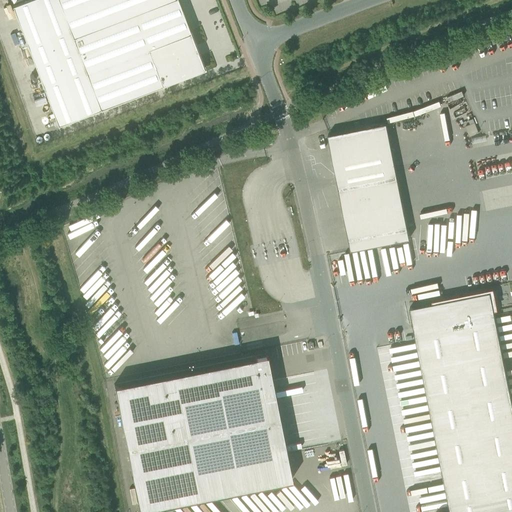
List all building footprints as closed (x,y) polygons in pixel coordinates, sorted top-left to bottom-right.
[(177,0),(24,0),(12,5),(57,124),(204,69),(177,0)] [(409,238),(386,123),(328,135),(351,250),(409,238)] [(511,511),(511,401),(490,291),(409,307),(450,511),(511,511)] [(266,354),(113,384),(138,510),(291,479),(266,354)] [(311,372),(276,378),(289,450),(307,447),(302,441),(302,442),(298,437),(296,424),(300,420),(306,419),(307,421),(315,419),(315,421),(318,419),(319,427),(325,426),(323,415),(321,413),(320,405),(303,408),(305,410),(300,411),(293,375),(301,385),(306,381),(306,376),(311,372)]
